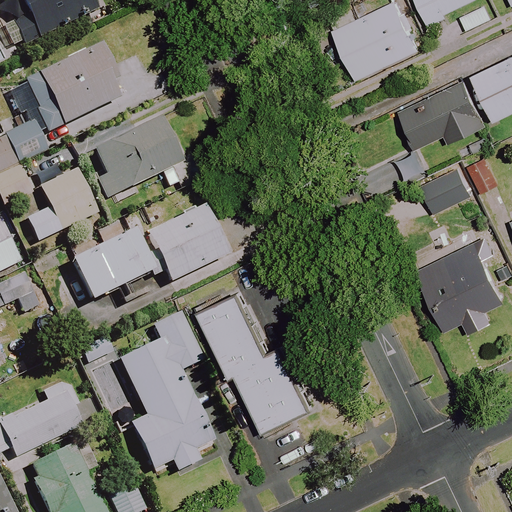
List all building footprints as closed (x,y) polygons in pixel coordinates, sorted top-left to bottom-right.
[(87,0),(15,0),(29,31),(14,37),(20,49),(94,16),(87,0)] [(305,6),(302,0),(266,0),(277,21),(305,6)] [(413,36),(417,34),(407,12),(401,0),(399,0),(332,30),(355,81),(420,51),(413,36)] [(477,0),(405,0),(411,11),(417,8),(427,29),(446,20),(445,17),(478,1),(477,0)] [(491,21),(484,6),(459,18),(466,33),(491,21)] [(98,47),(22,83),(35,112),(33,113),(44,136),(118,102),(109,84),(114,81),(98,47)] [(511,113),(511,57),(473,76),(494,122),(511,113)] [(465,82),(397,113),(404,129),(400,131),(411,154),(444,139),(446,145),(486,127),(465,82)] [(178,166),(156,120),(91,151),(104,177),(94,181),(104,201),(178,166)] [(37,136),(32,124),(0,138),(0,175),(18,168),(16,166),(45,153),(37,136)] [(405,180),(426,172),(422,163),(418,165),(414,156),(399,163),(405,180)] [(465,168),(478,197),(502,186),(489,157),(465,168)] [(404,184),(393,162),(355,182),(366,204),(404,184)] [(18,168),(0,175),(0,207),(0,208),(29,196),(18,168)] [(94,218),(73,173),(35,191),(44,210),(21,221),(34,247),(94,218)] [(224,258),(201,209),(143,236),(166,286),(224,258)] [(87,304),(150,274),(147,268),(153,266),(147,255),(142,257),(131,233),(67,263),(87,304)] [(477,243),(430,262),(434,273),(424,277),(433,299),(428,301),(434,315),(438,313),(446,331),(463,324),(467,334),(491,324),(485,311),(501,304),(477,243)] [(0,274),(18,264),(11,251),(0,256),(0,274)] [(37,308),(22,275),(0,285),(0,309),(12,304),(18,316),(37,308)] [(267,356),(239,296),(201,314),(231,377),(237,374),(264,431),(310,410),(281,349),(267,356)] [(198,363),(183,331),(115,362),(142,419),(127,426),(149,472),(168,463),(174,474),(197,463),(192,452),(210,443),(177,373),(198,363)] [(101,341),(78,352),(79,355),(72,359),(75,365),(82,361),(85,367),(108,356),(101,341)] [(78,430),(63,395),(0,421),(0,456),(8,453),(12,460),(78,430)] [(101,511),(79,467),(75,469),(65,449),(26,468),(32,480),(27,482),(42,511),(101,511)] [(142,511),(130,480),(105,489),(113,511),(142,511)] [(0,511),(9,511),(0,491),(0,511)]
